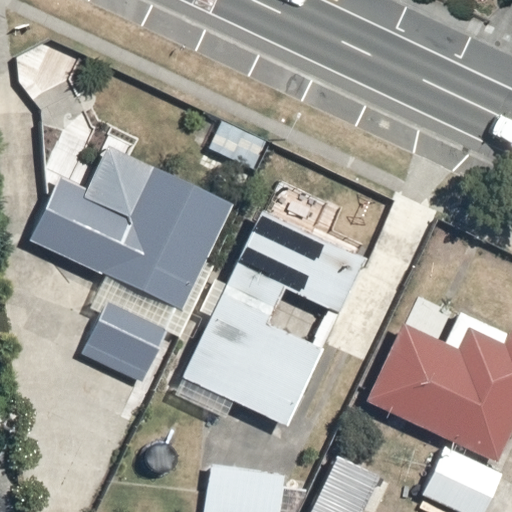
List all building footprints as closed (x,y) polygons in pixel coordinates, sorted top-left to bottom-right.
[(264,140),(218,120),(206,149),(252,168),(264,140)] [(54,182),(29,237),(108,273),(92,308),(101,312),(83,350),(150,381),(169,338),(182,344),(220,261),(209,256),(234,202),(156,166),(163,151),(113,128),(82,195),(54,182)] [(263,208),(170,391),(226,419),(234,401),(286,425),(322,347),(270,321),(285,287),(340,312),(366,255),(263,208)] [(447,337),(407,319),(370,400),(502,459),(511,437),(511,329),(461,307),(447,337)] [(488,511),(508,465),(447,439),(423,495),(462,511),(488,511)] [(283,511),(286,465),(209,461),(206,511),(283,511)]
